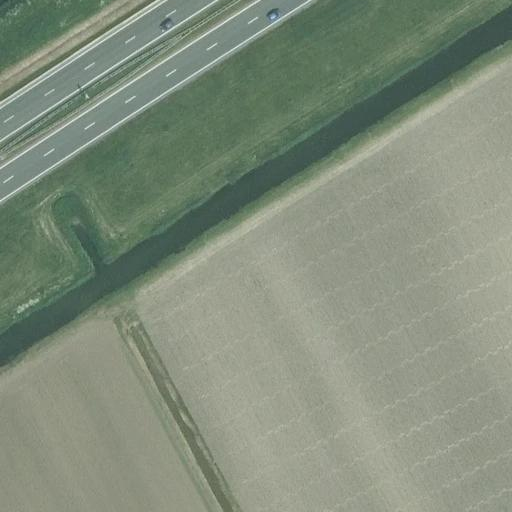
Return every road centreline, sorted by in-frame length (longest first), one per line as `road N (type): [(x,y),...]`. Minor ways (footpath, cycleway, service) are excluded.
road 1 (trunk): [(0,186),(286,0)]
road 2 (trunk): [(191,0),(0,126)]
